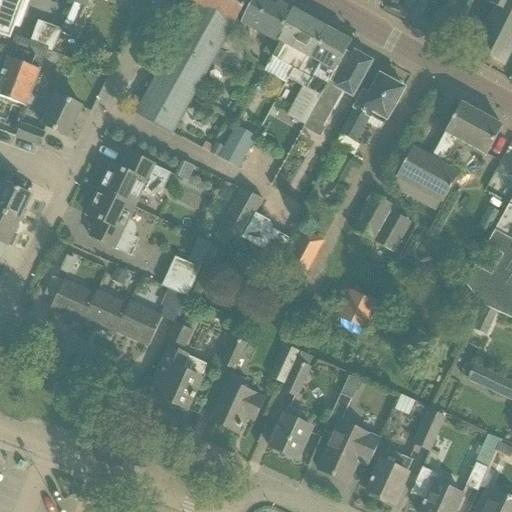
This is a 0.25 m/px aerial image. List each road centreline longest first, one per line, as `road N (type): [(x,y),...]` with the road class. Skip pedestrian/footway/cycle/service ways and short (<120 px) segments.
road 1 (residential): [(258,493),(238,467),(125,417),(99,357),(4,314)]
road 2 (secondary): [(511,106),(316,0)]
road 3 (residential): [(204,511),(0,429)]
road 4 (residential): [(158,0),(68,182)]
road 5 (residential): [(68,182),(4,314)]
